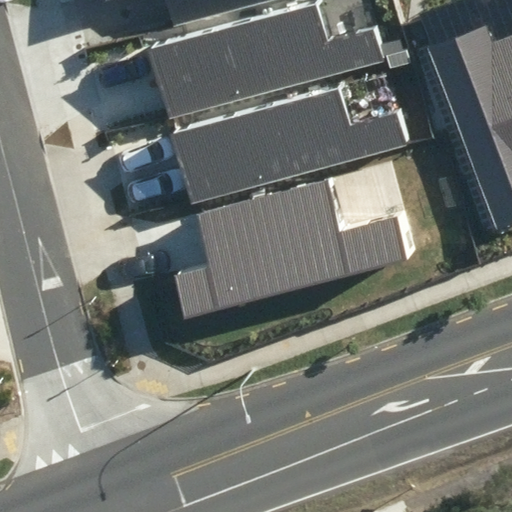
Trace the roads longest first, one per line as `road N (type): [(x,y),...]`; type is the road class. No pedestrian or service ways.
road 1 (tertiary): [(511,336),(114,484)]
road 2 (residential): [(114,484),(72,409),(0,141)]
